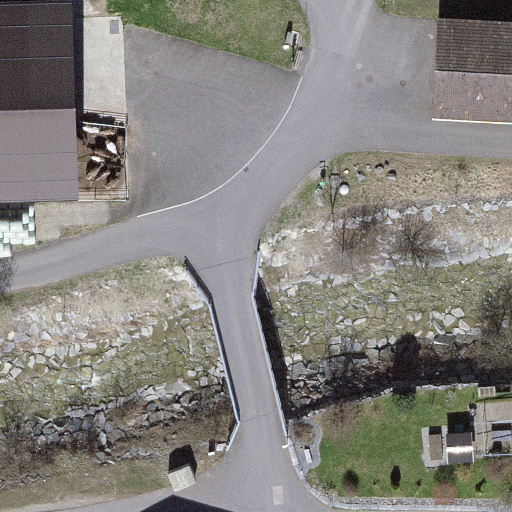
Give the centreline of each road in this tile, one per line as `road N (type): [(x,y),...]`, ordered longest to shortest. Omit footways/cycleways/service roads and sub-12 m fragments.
road 1 (unclassified): [(212,239),(300,186),(339,108),(338,24),(311,0)]
road 2 (unclassified): [(251,511),(251,458),(212,239)]
road 3 (residential): [(0,283),(212,239)]
